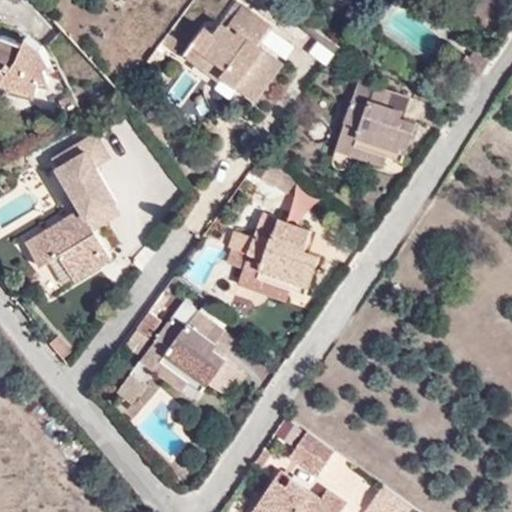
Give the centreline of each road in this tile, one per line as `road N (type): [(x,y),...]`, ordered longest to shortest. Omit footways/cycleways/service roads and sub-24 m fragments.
road 1 (residential): [(196,511),(511,57)]
road 2 (residential): [(63,388),(295,88)]
road 3 (residential): [(171,511),(63,388)]
